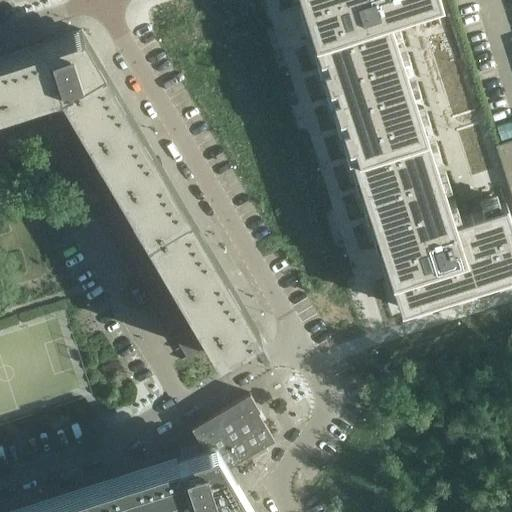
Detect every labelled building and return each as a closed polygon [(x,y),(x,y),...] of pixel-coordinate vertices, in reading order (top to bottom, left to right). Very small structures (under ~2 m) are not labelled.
[(511,226),(439,0),(301,0),(401,308),(511,272),(511,226)] [(256,333),(146,147),(79,35),(0,60),(0,107),(59,89),(125,201),(132,212),(138,222),(144,232),(150,242),(156,253),(162,263),(168,273),(173,283),(179,293),(186,303),(191,313),(197,323),(203,333),(209,343),(217,356),(256,333)] [(511,138),(495,144),(511,195),(511,138)] [(109,226),(132,212),(125,201),(103,215),(109,226)] [(115,236),(138,222),(132,212),(109,226),(115,236)] [(121,246),(144,232),(138,222),(115,236),(121,246)] [(127,256),(150,242),(144,232),(121,246),(127,256)] [(133,266),(156,253),(150,242),(127,256),(133,266)] [(139,276),(162,263),(156,253),(133,266),(139,276)] [(145,286),(168,273),(162,263),(139,276),(145,286)] [(151,296),(173,283),(168,273),(145,286),(151,296)] [(157,306),(179,293),(173,283),(151,296),(157,306)] [(163,317),(186,303),(179,293),(157,306),(163,317)] [(169,326),(191,313),(186,303),(163,317),(169,326)] [(175,336),(197,323),(191,313),(169,326),(175,336)] [(180,346),(203,333),(197,323),(175,336),(180,346)] [(187,357),(209,343),(203,333),(180,346),(187,357)] [(249,511),(223,467),(274,437),(258,410),(260,409),(250,392),(191,427),(206,452),(194,455),(15,511),(165,511),(192,504),(196,511),(249,511)]
